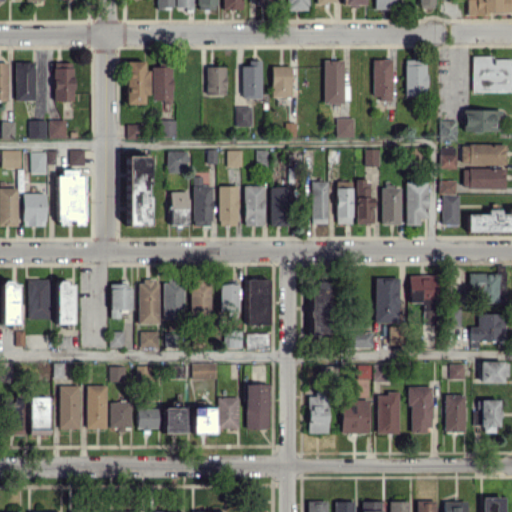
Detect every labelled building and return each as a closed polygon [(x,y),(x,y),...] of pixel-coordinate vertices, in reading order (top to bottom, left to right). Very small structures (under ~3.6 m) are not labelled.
[(214,0),(195,0),(195,9),(215,8),(214,0)] [(240,0),(220,0),(221,8),(241,8),(240,0)] [(284,0),(285,9),(307,9),(306,0),(284,0)] [(372,0),(373,8),(395,8),(394,0),(372,0)] [(433,8),(432,0),(416,0),(416,8),(433,8)] [(511,13),(510,0),(464,0),(465,14),(511,13)] [(470,57),(470,91),(510,91),(510,56),(470,57)] [(390,59),(371,58),(370,98),(390,99),(390,59)] [(240,65),(239,97),(259,97),(260,60),(247,59),(247,65),(240,65)] [(342,102),(341,59),(321,60),(322,103),(342,102)] [(403,94),(424,95),(425,60),(403,59),(403,94)] [(142,60),(123,61),(124,104),(142,103),(142,94),(147,94),(147,69),(142,69),(142,60)] [(12,61),(13,100),(33,100),(32,61),(12,61)] [(72,100),(71,62),(51,62),(51,101),(72,100)] [(289,65),(270,65),(269,96),(289,96),(289,65)] [(170,101),(170,66),(151,66),(150,101),(170,101)] [(204,66),(204,94),(224,94),(224,66),(204,66)] [(249,106),(233,106),(233,126),(249,126),(249,106)] [(461,109),(461,130),(500,131),(500,110),(461,109)] [(351,117),(333,117),(334,136),(352,136),(351,117)] [(44,137),(44,119),(27,119),(27,137),(44,137)] [(64,119),(46,119),(46,136),(63,137),(64,119)] [(173,119),(157,119),(157,136),(173,136),(173,119)] [(0,126),(0,137),(12,138),(13,120),(0,120),(0,126)] [(454,120),(436,120),(436,139),(454,139),(454,120)] [(124,123),(124,137),(141,137),(141,124),(124,123)] [(503,164),(503,144),(459,143),(458,163),(503,164)] [(82,148),(67,149),(68,164),(82,164),(82,148)] [(377,148),(362,148),(362,166),(377,165),(377,148)] [(18,167),(18,149),(0,149),(0,167),(18,167)] [(239,149),(224,149),(224,166),(240,166),(239,149)] [(265,150),(254,149),(254,165),(265,166),(265,150)] [(165,150),(164,172),(187,173),(188,151),(165,150)] [(28,173),(43,172),(43,151),(27,151),(28,173)] [(452,167),(451,152),(436,153),(437,168),(452,167)] [(146,225),(147,155),(125,155),(124,225),(146,225)] [(460,187),(502,188),(503,168),(460,167),(460,187)] [(81,175),(74,175),(74,169),(55,169),(56,222),(72,222),(72,224),(82,224),(81,175)] [(210,185),(200,184),(200,176),(191,176),(190,224),(209,225),(210,185)] [(371,222),(370,179),(353,179),(354,222),(371,222)] [(454,180),(436,179),(436,193),(453,194),(454,180)] [(325,180),(308,181),(308,222),(325,222),(325,180)] [(333,222),(350,223),(350,181),(334,180),(333,222)] [(425,218),(425,182),(403,181),(402,223),(417,223),(418,218),(425,218)] [(235,185),(216,185),(216,225),(235,224),(235,185)] [(241,224),(261,224),(261,185),(241,185),(241,224)] [(287,186),(268,186),(267,224),(286,225),(287,186)] [(378,186),(378,223),(398,224),(398,186),(378,186)] [(15,187),(0,187),(0,224),(15,225),(15,187)] [(167,191),(168,225),(186,224),(185,191),(167,191)] [(43,193),(20,193),(20,225),(44,225),(43,193)] [(440,195),(439,224),(457,224),(457,195),(440,195)] [(511,230),(511,207),(506,208),(506,211),(485,210),(485,214),(466,214),(466,230),(511,230)] [(494,272),(466,273),(466,290),(472,290),(473,303),(504,302),(503,264),(494,264),(494,272)] [(406,301),(436,300),(435,274),(406,275),(406,301)] [(397,277),(372,277),(372,322),(397,321),(397,277)] [(49,279),(25,278),(24,317),(49,318),(49,279)] [(160,319),(181,319),(181,280),(161,279),(160,319)] [(267,279),(243,279),(244,324),(268,323),(267,279)] [(136,323),(157,323),(156,280),(135,280),(136,323)] [(0,323),(16,323),(15,282),(0,281),(0,323)] [(208,314),(209,281),(188,281),(188,314),(208,314)] [(71,322),(70,282),(53,282),(54,323),(71,322)] [(107,317),(117,318),(117,308),(128,309),(129,284),(108,283),(107,317)] [(235,284),(218,284),(217,316),(235,316),(235,284)] [(328,334),(330,289),(310,288),(308,334),(328,334)] [(430,311),(421,311),(422,334),(431,334),(430,311)] [(468,339),(502,340),(503,313),(476,313),(475,326),(468,326),(468,339)] [(239,329),(224,329),(224,347),(239,347),(239,329)] [(107,346),(121,346),(121,330),(107,331),(107,346)] [(138,330),(137,346),(155,346),(156,330),(138,330)] [(371,331),(348,331),(348,347),(370,347),(371,331)] [(162,346),(172,346),(173,332),(163,332),(162,346)] [(244,348),(268,348),(268,332),(244,332),(244,348)] [(477,382),(502,382),(501,360),(477,361),(477,382)] [(214,378),(213,361),(189,362),(190,379),(214,378)] [(168,377),(182,378),(183,364),(169,363),(168,377)] [(447,378),(462,378),(462,363),(447,363),(447,378)] [(368,364),(356,364),(357,381),(369,380),(368,364)] [(122,365),(106,365),(106,381),(122,381),(122,365)] [(267,384),(244,383),(243,428),(266,428),(267,384)] [(76,385),(56,385),(57,428),(77,427),(76,385)] [(104,385),(84,385),(84,427),(103,428),(104,385)] [(429,386),(405,386),(405,404),(408,404),(408,432),(430,432),(429,386)] [(306,432),(326,432),(325,389),(313,390),(313,396),(305,396),(306,432)] [(396,433),(396,391),(383,391),(383,395),(374,395),(374,432),(396,433)] [(462,432),(462,394),(442,394),(442,432),(462,432)] [(236,427),(236,397),(215,396),(214,427),(236,427)] [(47,397),(27,397),(27,434),(46,434),(47,397)] [(366,399),(339,399),(339,432),(366,432),(366,399)] [(496,399),(475,399),(476,410),(471,410),(471,426),(497,425),(496,399)] [(19,401),(5,402),(6,435),(20,434),(19,401)] [(128,401),(107,402),(107,428),(129,428),(128,401)] [(161,407),(161,432),(183,432),(183,406),(161,407)] [(156,408),(135,407),(134,428),(155,428),(156,408)] [(212,432),(212,407),(190,407),(190,433),(212,432)] [(501,511),(501,496),(480,497),(479,511),(501,511)] [(433,511),(433,499),(413,500),(413,511),(433,511)] [(305,511),(325,511),(325,500),(305,500),(305,511)] [(351,511),(352,500),(333,500),(332,511),(351,511)] [(379,511),(380,501),(359,500),(359,511),(379,511)] [(406,511),(406,501),(387,500),(386,511),(406,511)] [(464,511),(464,500),(440,500),(440,511),(464,511)]
